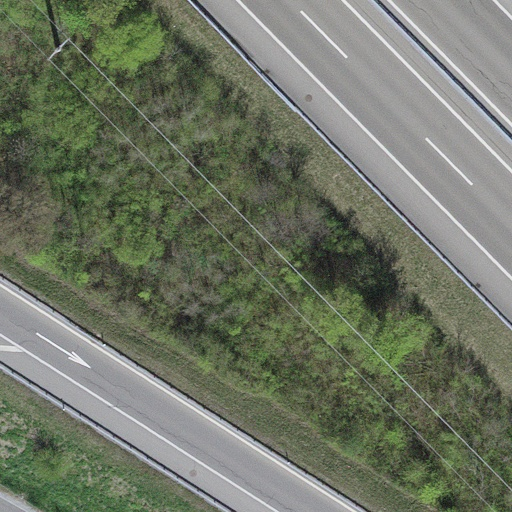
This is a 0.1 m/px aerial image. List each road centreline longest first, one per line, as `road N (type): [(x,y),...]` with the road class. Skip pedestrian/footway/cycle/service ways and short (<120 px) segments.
road 1 (motorway): [(0,314),(308,511)]
road 2 (motorway): [(288,0),(511,226)]
